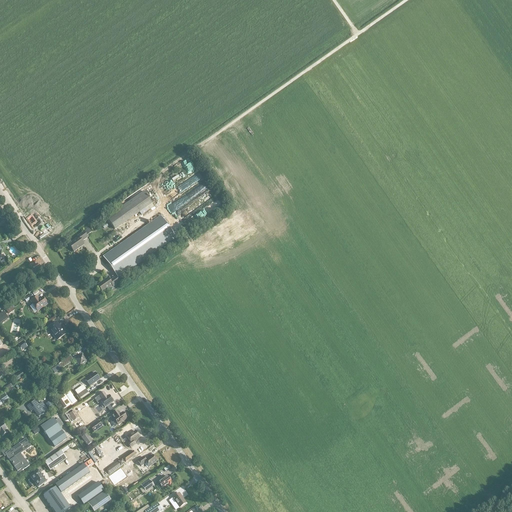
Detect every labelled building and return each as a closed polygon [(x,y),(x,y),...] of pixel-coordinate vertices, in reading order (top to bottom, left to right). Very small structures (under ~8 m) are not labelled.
[(172,193),(173,194),(188,186),(186,181),(174,187),(176,191),(172,193)] [(151,203),(143,192),(107,218),(115,229),(151,203)] [(201,220),(221,203),(217,198),(197,215),(201,220)] [(103,257),(117,276),(115,278),(115,277),(110,281),(108,279),(103,283),(102,282),(97,285),(103,293),(112,286),(113,287),(119,283),(116,279),(118,278),(176,238),(161,216),(103,257)] [(87,238),(84,233),(78,237),(78,238),(69,245),(74,252),(79,248),(78,248),(83,244),(82,242),(87,238)] [(43,298),(40,300),(38,299),(37,297),(31,301),(33,304),(33,305),(37,311),(47,304),(43,298)] [(3,312),(0,314),(0,324),(8,318),(3,312)] [(54,333),(58,340),(66,334),(62,330),(60,329),(55,323),(48,328),(52,335),(54,333)] [(87,362),(82,355),(75,360),(80,367),(87,362)] [(71,356),(58,365),(61,369),(74,361),(71,356)] [(23,376),(20,372),(14,376),(17,380),(23,376)] [(85,380),(90,387),(100,380),(95,373),(85,380)] [(49,382),(44,386),(50,393),(55,389),(49,382)] [(86,389),(78,395),(80,398),(88,393),(86,389)] [(104,393),(95,399),(98,403),(100,402),(105,408),(114,402),(109,396),(107,397),(105,396),(106,395),(104,393)] [(0,405),(8,400),(4,394),(0,397),(0,405)] [(35,401),(27,406),(31,412),(34,410),(39,417),(48,411),(42,402),(38,405),(35,401)] [(72,409),(65,415),(71,423),(78,418),(72,409)] [(118,412),(110,417),(113,420),(110,422),(114,427),(117,425),(118,425),(126,419),(122,414),(120,415),(118,412)] [(53,419),(41,427),(49,440),(54,447),(67,438),(62,431),(53,419)] [(98,421),(90,427),(94,432),(98,429),(98,428),(102,425),(98,421)] [(134,442),(140,438),(136,431),(127,437),(130,442),(128,444),(131,448),(135,444),(134,442)] [(84,433),(80,436),(81,437),(87,445),(91,442),(84,433)] [(24,460),(20,455),(21,454),(20,453),(27,449),(27,450),(31,447),(29,444),(28,443),(26,439),(19,444),(19,445),(9,452),(9,451),(5,454),(10,462),(11,461),(13,463),(12,463),(13,464),(15,466),(14,467),(17,472),(22,469),(23,470),(22,471),(29,466),(25,459),(24,460)] [(61,451),(44,463),(50,471),(66,460),(61,451)] [(128,455),(129,456),(124,459),(126,462),(136,455),(133,451),(128,455)] [(146,463),(149,467),(157,462),(152,455),(146,460),(144,457),(138,462),(141,466),(146,463)] [(125,464),(122,460),(107,471),(110,475),(125,464)] [(84,465),(55,485),(61,493),(89,473),(84,465)] [(120,468),(108,477),(114,485),(126,476),(120,468)] [(31,479),(28,481),(31,485),(34,483),(38,488),(37,488),(38,488),(45,483),(46,482),(45,482),(38,472),(31,477),(30,477),(30,478),(31,479)] [(171,483),(167,476),(158,483),(159,484),(157,485),(160,489),(162,488),(162,489),(168,485),(169,487),(172,484),(171,483)] [(148,479),(141,484),(146,491),(153,486),(148,479)] [(104,491),(98,483),(77,497),(83,506),(104,491)] [(64,511),(70,508),(56,488),(43,496),(54,511),(64,511)] [(104,492),(88,503),(94,511),(110,500),(104,492)] [(172,498),(179,508),(186,503),(179,493),(172,498)] [(145,511),(159,511),(162,510),(157,503),(145,511)]
